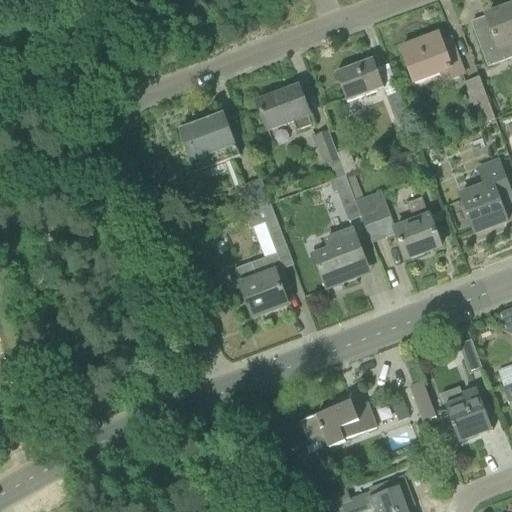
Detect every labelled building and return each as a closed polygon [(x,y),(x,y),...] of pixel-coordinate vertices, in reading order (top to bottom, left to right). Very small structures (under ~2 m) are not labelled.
[(511,8),(486,18),(492,35),(477,40),(488,68),(511,59),(511,8)] [(449,41),(441,44),(438,36),(400,50),(414,86),(440,76),(443,83),(463,76),(449,41)] [(377,71),(374,64),(373,61),(335,75),(346,105),(384,91),(377,71)] [(479,127),(494,122),(478,79),(463,84),(479,127)] [(307,117),(309,117),(298,89),(256,105),(267,133),(293,123),(297,133),(311,127),(307,117)] [(395,125),(408,120),(398,94),(386,99),(395,125)] [(239,158),(225,121),(224,117),(179,134),(194,175),(239,158)] [(339,163),(336,155),(328,133),(312,139),(323,169),(339,163)] [(511,203),(511,202),(511,200),(498,164),(478,171),(484,187),(460,197),(474,236),(507,224),(496,197),(508,192),(511,203)] [(354,204),(346,181),(345,178),(332,183),(348,224),(361,219),(355,203),(354,204)] [(354,178),(346,181),(354,204),(355,203),(361,219),(363,225),(371,245),(383,241),(377,224),(390,219),(389,216),(380,194),(363,200),(354,178)] [(244,216),(271,205),(262,181),(235,191),(244,216)] [(429,219),(428,219),(421,200),(407,205),(414,223),(394,231),(406,262),(440,249),(429,219)] [(275,256),(276,255),(288,251),(271,205),(244,216),(250,231),(264,226),(275,256)] [(354,269),(365,265),(353,232),(325,243),(328,252),(313,257),(326,292),(358,280),(354,269)] [(290,291),(283,272),(276,255),(275,256),(234,271),(253,320),(287,307),(282,294),(290,291)] [(511,310),(498,316),(505,334),(510,337),(511,336),(511,310)] [(469,376),(482,371),(471,342),(458,347),(469,376)] [(511,367),(497,373),(511,411),(511,367)] [(423,424),(436,419),(423,384),(410,389),(423,424)] [(463,401),(445,408),(459,445),(492,432),(476,391),(461,397),(463,401)] [(366,405),(353,410),(351,404),(300,423),(308,443),(324,437),(329,450),(345,444),(344,442),(376,430),(366,405)] [(346,490),(321,500),(325,511),(337,511),(342,510),(342,511),(367,511),(372,510),(372,511),(406,511),(407,511),(401,496),(405,495),(399,480),(369,491),(370,494),(350,502),(346,490)]
